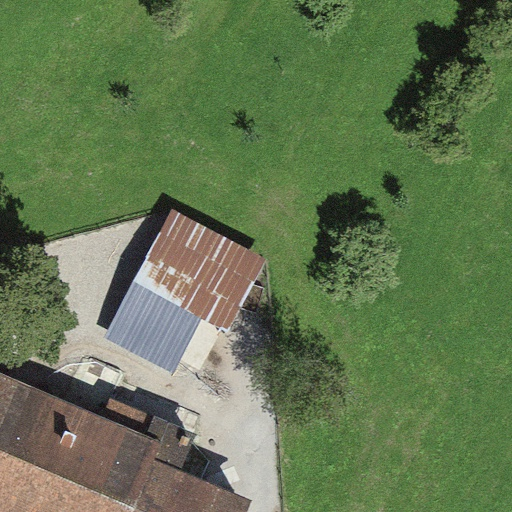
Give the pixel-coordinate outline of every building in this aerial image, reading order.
[(174,208),(110,329),(180,366),(208,312),(236,326),(272,259),(174,208)] [(20,376),(0,367),(0,391),(12,396),(20,376)] [(0,498),(33,511),(243,511),(250,496),(181,467),(196,430),(126,401),(119,417),(131,422),(123,441),(42,407),(50,388),(20,376),(12,396),(0,391),(0,498)] [(119,417),(50,388),(42,407),(123,441),(131,422),(119,417)] [(33,511),(0,498),(0,511),(33,511)]
